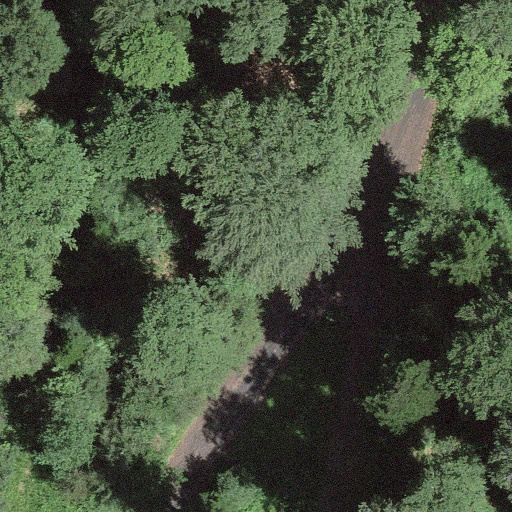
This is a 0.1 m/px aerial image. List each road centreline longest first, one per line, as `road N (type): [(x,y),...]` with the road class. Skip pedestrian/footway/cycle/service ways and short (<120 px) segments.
road 1 (unclassified): [(183,511),(406,130),(440,0)]
road 2 (track): [(333,511),(406,130)]
